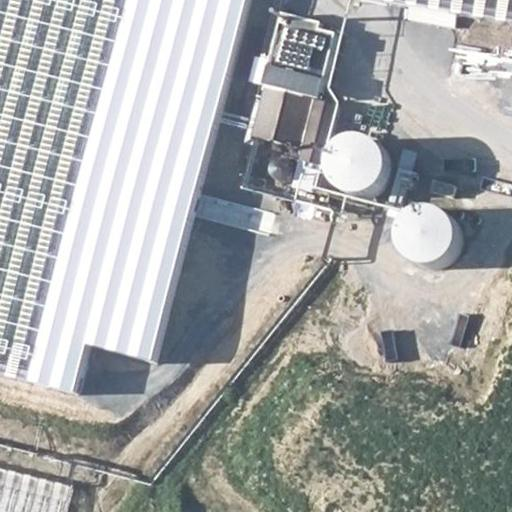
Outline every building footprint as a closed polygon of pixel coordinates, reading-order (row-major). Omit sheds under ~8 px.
[(264,0),(0,0),(0,72),(231,131),(264,0)] [(511,0),(395,0),(395,1),(511,22),(511,0)] [(262,86),(262,88),(250,137),(299,149),(296,161),(320,167),(336,106),(300,97),(319,24),(280,15),(268,61),(254,58),(248,82),(262,86)] [(334,28),(319,24),(300,97),(315,101),(334,28)] [(224,158),(0,100),(0,432),(100,457),(111,415),(128,419),(136,389),(149,392),(157,363),(171,366),(224,158)] [(367,138),(361,137),(355,137),(349,138),(340,143),(335,147),(332,153),(329,158),(328,165),(329,175),(332,181),(335,186),(343,193),(349,195),(355,196),(361,196),(367,195),(377,190),(381,186),(385,181),(387,175),(388,169),(387,158),(385,153),(381,147),(373,141),(367,138)] [(414,214),(412,265),(465,266),(466,215),(414,214)] [(0,511),(66,511),(73,486),(0,467),(0,511)]
